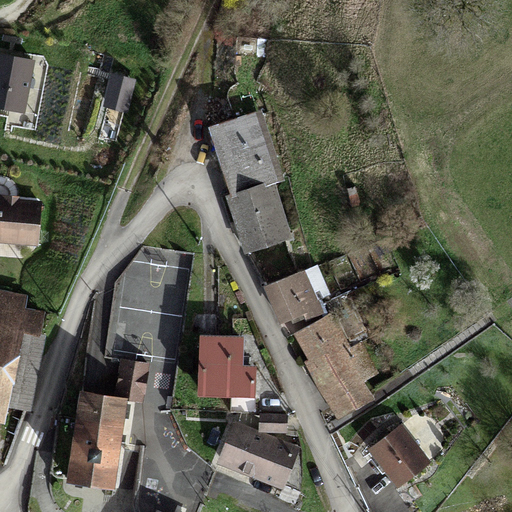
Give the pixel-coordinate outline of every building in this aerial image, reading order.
[(31,59),(0,53),(0,106),(21,111),(31,59)] [(124,107),(131,80),(114,76),(107,103),(124,107)] [(253,115),(274,179),(282,176),(262,114),(253,115)] [(226,169),(233,192),(269,181),(274,179),(253,115),(210,130),(211,133),(214,132),(226,169)] [(221,171),(228,193),(233,192),(226,169),(221,171)] [(286,237),(269,181),(233,192),(228,193),(227,193),(246,251),(286,237)] [(354,185),(347,187),(348,195),(356,193),(354,185)] [(17,196),(16,201),(0,199),(0,239),(36,243),(40,198),(17,196)] [(287,276),(265,285),(280,319),(290,315),(293,320),(300,318),(301,319),(320,310),(315,299),(328,294),(316,265),(303,270),(287,276)] [(185,313),(201,314),(203,282),(187,281),(185,313)] [(0,401),(4,403),(22,309),(24,299),(0,294),(0,401)] [(22,309),(4,403),(26,407),(37,353),(40,312),(22,309)] [(54,338),(58,314),(47,313),(43,336),(54,338)] [(347,347),(329,313),(294,332),(309,359),(325,385),(343,375),(349,387),(358,382),(359,384),(333,398),(336,403),(342,415),(372,399),(368,394),(361,382),(360,381),(374,374),(357,342),(347,347)] [(202,336),(200,390),(252,392),(253,370),(247,369),(248,355),(240,355),(240,338),(202,336)] [(115,397),(81,391),(68,480),(112,487),(125,397),(140,400),(147,363),(122,359),(115,397)] [(260,413),(259,429),(285,430),(286,414),(260,413)] [(400,424),(369,448),(397,484),(428,461),(400,424)] [(282,484),(300,492),(302,477),(301,448),(296,449),(234,425),(221,458),(282,484)]
